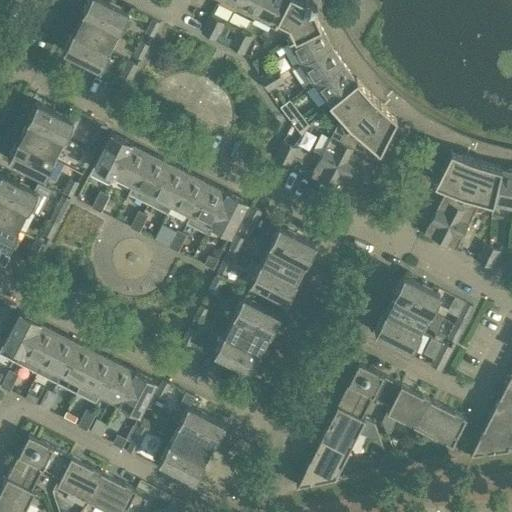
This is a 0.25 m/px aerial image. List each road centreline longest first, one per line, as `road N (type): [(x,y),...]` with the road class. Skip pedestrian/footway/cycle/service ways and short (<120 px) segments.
road 1 (residential): [(402,244),(339,226),(5,60)]
road 2 (residential): [(245,414),(203,498),(18,406),(0,424)]
road 3 (residential): [(245,414),(0,284)]
road 4 (residential): [(302,444),(402,244)]
road 5 (residential): [(366,342),(458,391),(480,388),(511,323)]
road 6 (residential): [(511,298),(402,244)]
